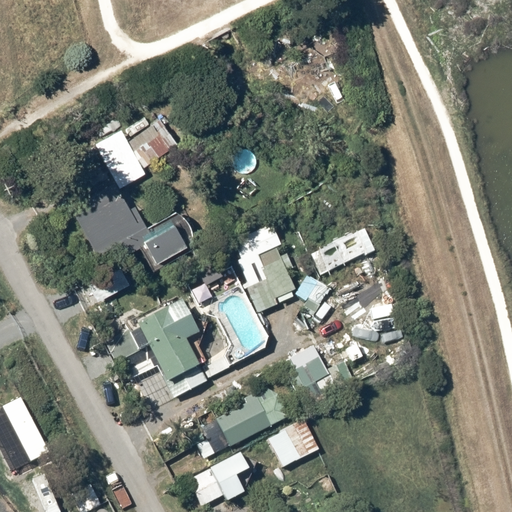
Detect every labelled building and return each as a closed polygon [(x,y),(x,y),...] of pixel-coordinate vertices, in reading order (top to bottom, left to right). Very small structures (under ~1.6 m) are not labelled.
[(178,144),(156,109),(128,128),(150,163),(178,144)] [(121,188),(123,187),(147,173),(122,127),(96,142),(116,179),(121,188)] [(121,188),(116,179),(80,200),(86,209),(77,214),(99,253),(125,238),(132,250),(148,241),(153,238),(148,229),(123,187),(121,188)] [(148,241),(160,261),(196,239),(179,210),(148,229),(153,238),(148,241)] [(302,238),(290,242),(286,230),(235,247),(258,313),(299,299),(323,310),(334,287),(305,274),(300,271),(298,265),(310,261),(302,238)] [(202,330),(183,296),(127,327),(140,350),(148,345),(177,398),(239,363),(232,349),(203,365),(188,338),(202,330)] [(135,355),(125,333),(106,342),(117,364),(135,355)] [(361,342),(338,334),(322,340),(339,383),(355,378),(351,363),(365,360),(361,342)] [(339,388),(320,354),(293,369),(303,388),(315,381),(323,396),(339,388)] [(319,450),(304,419),(267,437),(283,468),(319,450)] [(27,498),(0,465),(0,486),(16,507),(27,498)] [(246,492),(236,468),(218,476),(228,500),(246,492)] [(220,500),(212,480),(197,486),(205,506),(220,500)]
